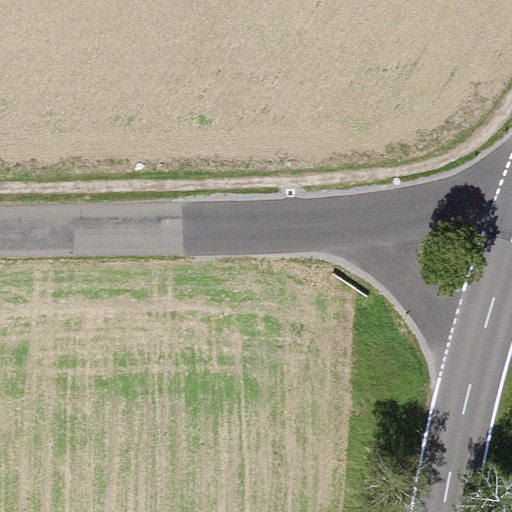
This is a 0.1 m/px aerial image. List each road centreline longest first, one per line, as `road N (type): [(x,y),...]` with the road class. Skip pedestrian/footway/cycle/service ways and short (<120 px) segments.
road 1 (residential): [(307,228),(0,233)]
road 2 (residential): [(307,228),(375,257),(421,297),(469,380)]
road 3 (residential): [(511,194),(307,228)]
road 4 (secondary): [(469,380),(511,248)]
road 5 (secondary): [(440,511),(469,380)]
